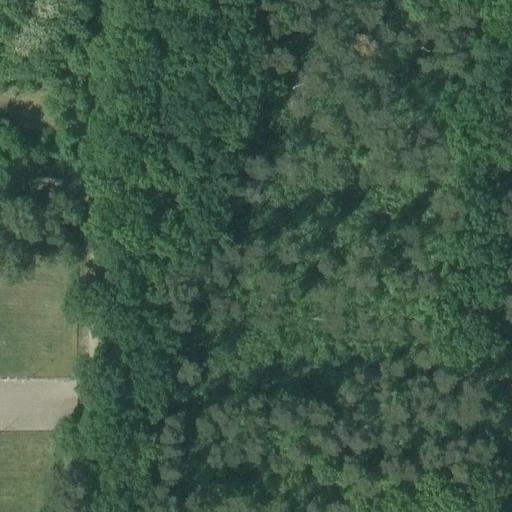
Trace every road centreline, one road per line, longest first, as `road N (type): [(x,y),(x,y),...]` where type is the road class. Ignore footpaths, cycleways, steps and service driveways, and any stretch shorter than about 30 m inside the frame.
road 1 (unclassified): [(89,410),(93,145),(117,0)]
road 2 (track): [(511,380),(229,483),(176,511)]
